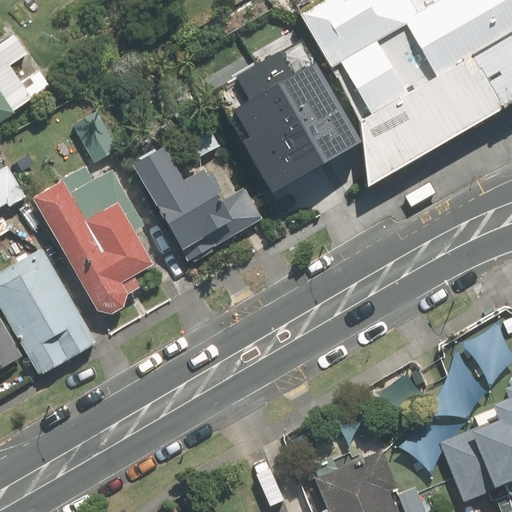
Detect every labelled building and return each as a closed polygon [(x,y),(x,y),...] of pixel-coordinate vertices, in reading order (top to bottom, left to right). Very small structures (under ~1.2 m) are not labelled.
[(405,23),(444,0),(324,0),(301,14),(332,66),(340,61),(376,41),(405,23)] [(511,0),(444,0),(405,23),(436,77),(476,55),(511,33),(511,0)] [(511,33),(476,55),(506,106),(511,102),(511,33)] [(27,54),(14,34),(0,43),(0,123),(31,102),(8,67),(27,54)] [(407,94),(376,41),(340,61),(372,114),(407,94)] [(243,141),(272,191),(360,141),(316,63),(293,76),(280,52),(236,77),(250,101),(234,110),(250,138),(243,141)] [(506,106),(476,55),(436,77),(407,94),(372,114),(360,121),(369,187),(506,106)] [(97,113),(70,129),(92,165),(119,149),(97,113)] [(160,151),(127,170),(177,254),(212,233),(219,245),(262,220),(242,188),(214,204),(196,173),(179,183),(160,151)] [(6,209),(24,199),(6,167),(0,170),(0,207),(3,205),(6,209)] [(124,299),(124,298),(139,289),(133,277),(151,267),(132,233),(142,228),(109,170),(91,180),(83,167),(27,199),(93,315),(94,315),(95,316),(96,316),(98,317),(99,317),(100,317),(101,317),(102,317),(104,317),(105,317),(106,317),(107,317),(108,317),(109,316),(111,316),(112,316),(113,315),(114,315),(115,314),(116,313),(117,312),(118,312),(118,311),(119,310),(120,309),(121,308),(121,307),(122,306),(122,305),(123,304),(123,302),(123,301),(124,300),(124,299)] [(41,250),(0,273),(0,314),(36,379),(95,346),(41,250)] [(0,370),(20,359),(0,323),(0,370)] [(511,482),(511,403),(488,414),(492,424),(437,446),(461,504),(511,482)] [(395,489),(380,452),(312,479),(324,511),(396,511),(388,492),(395,489)] [(425,511),(416,488),(398,495),(404,511),(425,511)]
